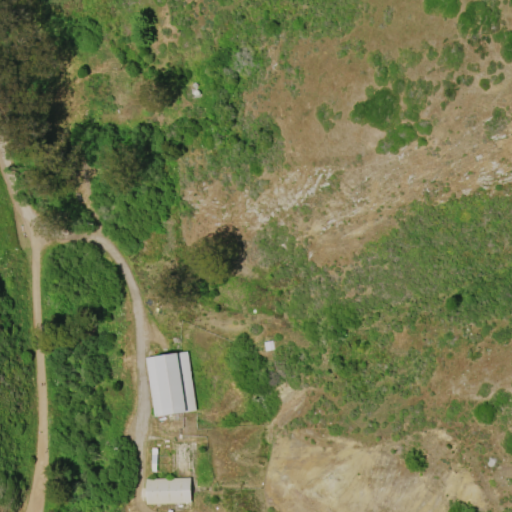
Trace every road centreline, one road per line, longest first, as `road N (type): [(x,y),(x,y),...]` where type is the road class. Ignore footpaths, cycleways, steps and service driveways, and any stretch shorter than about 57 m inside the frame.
road 1 (track): [(36,237),(104,244),(131,285),(144,395),(135,491),(147,511)]
road 2 (track): [(36,237),(43,437),(34,511)]
